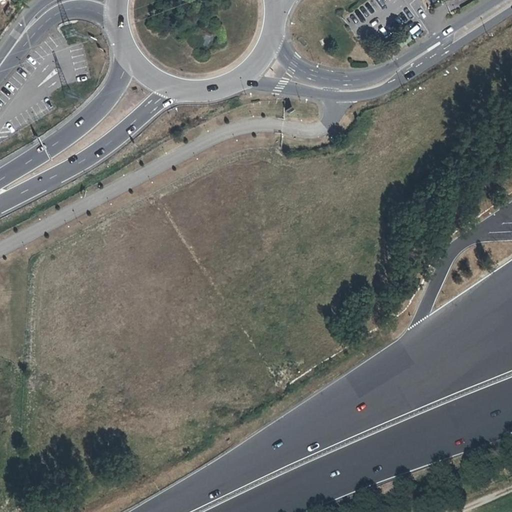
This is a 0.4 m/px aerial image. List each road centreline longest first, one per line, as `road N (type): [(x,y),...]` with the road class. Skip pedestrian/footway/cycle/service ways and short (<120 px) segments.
road 1 (motorway): [(511,318),(159,511)]
road 2 (track): [(372,327),(378,214),(511,80)]
road 3 (motorway): [(262,511),(511,405)]
road 4 (motorway): [(0,192),(79,161),(176,87)]
road 5 (unclassified): [(445,34),(384,73),(335,81),(303,71),(271,32)]
road 6 (motorway): [(125,45),(101,103),(0,188)]
road 7 (unclassified): [(232,81),(340,94),(392,85)]
road 8 (unclassified): [(392,85),(511,11)]
road 9 (tertiary): [(19,39),(74,9),(104,16),(121,35)]
